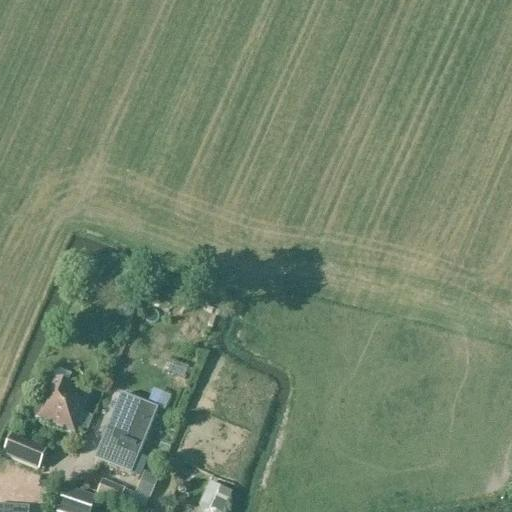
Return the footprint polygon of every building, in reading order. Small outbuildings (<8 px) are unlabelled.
[(117,317),(130,323),(135,311),(122,305),(117,317)] [(74,436),(87,402),(71,396),(74,390),(52,382),(49,389),(38,394),(43,404),(37,421),(74,436)] [(131,478),(156,413),(165,417),(171,401),(154,395),(148,409),(120,399),(95,463),(131,478)] [(38,472),(45,453),(12,440),(4,458),(38,472)] [(135,496),(148,502),(157,481),(145,475),(135,496)] [(102,483),(97,497),(120,506),(126,492),(102,483)] [(224,511),(233,495),(210,484),(198,508),(199,511),(224,511)] [(64,490),(56,511),(91,511),(96,500),(64,490)]
